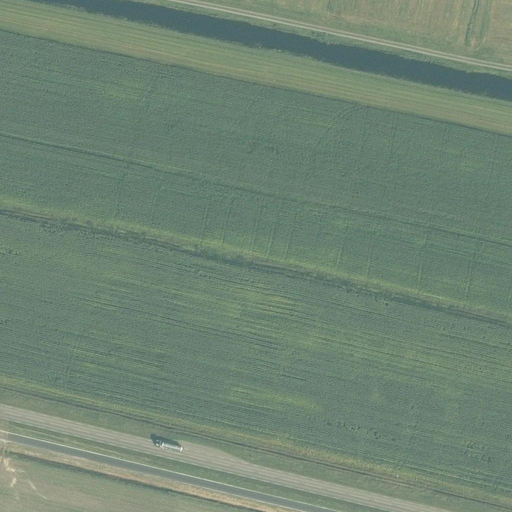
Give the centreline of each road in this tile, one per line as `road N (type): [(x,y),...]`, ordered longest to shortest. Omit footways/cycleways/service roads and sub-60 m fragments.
road 1 (secondary): [(418,511),(0,411)]
road 2 (track): [(511,69),(181,0)]
road 3 (unclassified): [(320,511),(0,435)]
